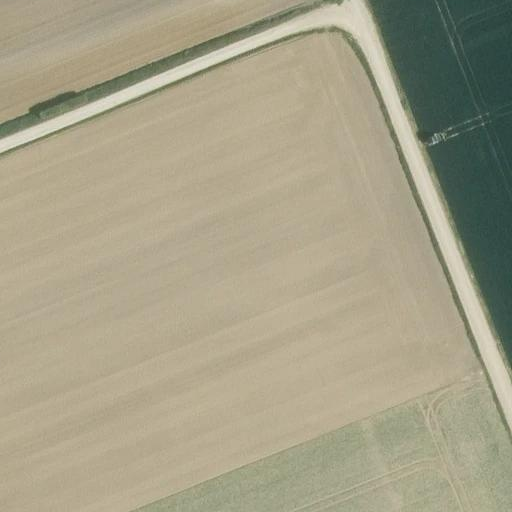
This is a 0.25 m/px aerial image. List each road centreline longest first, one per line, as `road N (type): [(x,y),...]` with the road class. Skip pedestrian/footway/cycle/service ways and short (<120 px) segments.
road 1 (unclassified): [(511,412),(354,12)]
road 2 (unclassified): [(354,12),(0,148)]
